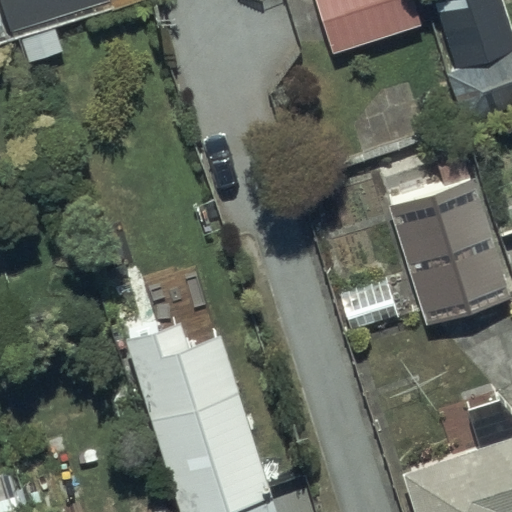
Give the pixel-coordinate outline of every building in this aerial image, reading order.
[(107,0),(0,0),(0,32),(108,1),(107,0)] [(410,0),(311,0),(327,43),(415,12),(410,0)] [(510,39),(496,0),(428,0),(448,60),(510,39)] [(511,41),(436,67),(454,121),(511,102),(511,41)] [(502,294),(455,136),(428,144),(438,177),(381,194),(417,318),(502,294)] [(116,330),(170,511),(260,511),(262,511),(208,325),(173,335),(167,315),(116,330)] [(511,511),(511,428),(392,464),(405,511),(511,511)] [(0,511),(20,511),(14,491),(0,496),(0,511)] [(27,509),(28,511),(73,511),(70,498),(27,509)]
